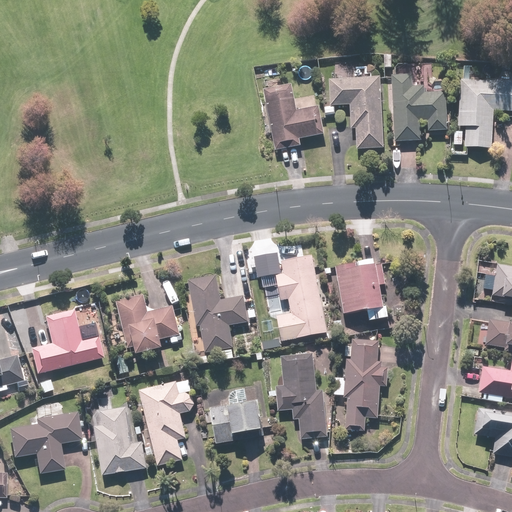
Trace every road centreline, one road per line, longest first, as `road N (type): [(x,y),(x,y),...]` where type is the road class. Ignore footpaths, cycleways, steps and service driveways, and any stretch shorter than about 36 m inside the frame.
road 1 (tertiary): [(455,203),(282,208),(0,270)]
road 2 (residential): [(455,203),(421,481)]
road 3 (residential): [(421,481),(306,482),(185,511)]
